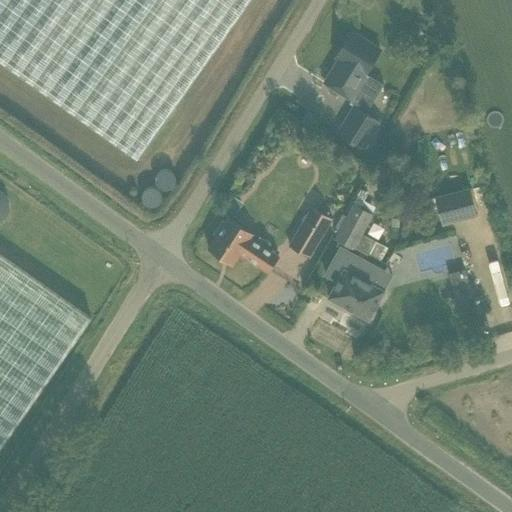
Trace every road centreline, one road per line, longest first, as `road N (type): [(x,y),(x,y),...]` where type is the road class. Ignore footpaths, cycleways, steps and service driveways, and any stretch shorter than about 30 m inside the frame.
road 1 (unclassified): [(165,264),(321,0)]
road 2 (unclassified): [(10,511),(165,264)]
road 3 (unclassified): [(360,402),(165,264)]
road 4 (unclassified): [(165,264),(0,145)]
road 5 (unclassified): [(509,511),(360,402)]
road 6 (unclassified): [(360,402),(511,355)]
